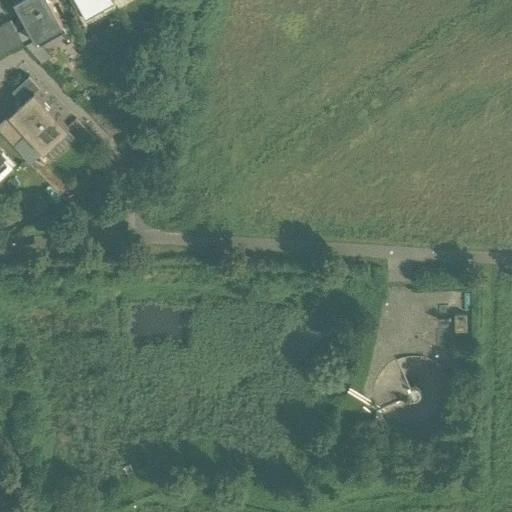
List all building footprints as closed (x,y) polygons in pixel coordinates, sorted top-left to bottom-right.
[(63,22),(50,0),(13,0),(35,38),(63,22)] [(22,39),(10,18),(0,23),(0,26),(11,45),(22,39)] [(0,26),(0,50),(0,51),(11,45),(0,26)] [(69,126),(35,89),(40,84),(29,73),(12,89),(22,99),(8,112),(25,130),(43,149),(44,149),(40,144),(64,123),(68,127),(69,126)] [(25,130),(8,112),(0,119),(0,128),(13,142),(25,130)]
